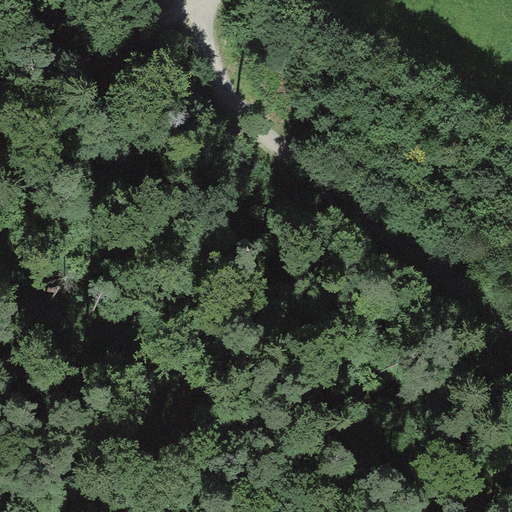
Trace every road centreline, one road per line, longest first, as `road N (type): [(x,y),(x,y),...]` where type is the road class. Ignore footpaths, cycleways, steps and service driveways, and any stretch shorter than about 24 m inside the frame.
road 1 (track): [(511,331),(251,120),(176,0)]
road 2 (track): [(173,0),(97,51),(0,90)]
